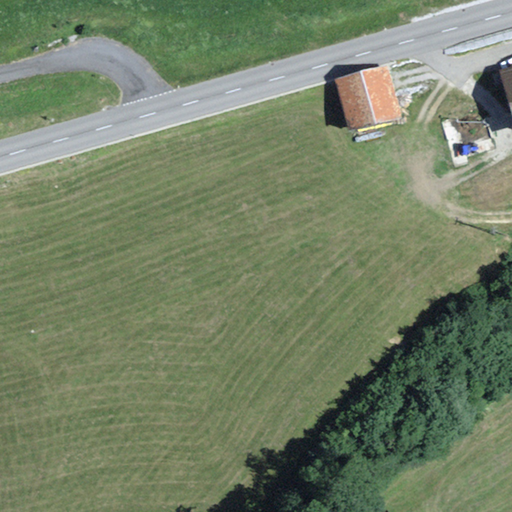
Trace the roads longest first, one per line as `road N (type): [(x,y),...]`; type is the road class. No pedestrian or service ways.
road 1 (secondary): [(0,156),(511,11)]
road 2 (track): [(157,111),(125,66),(106,58),(0,75)]
